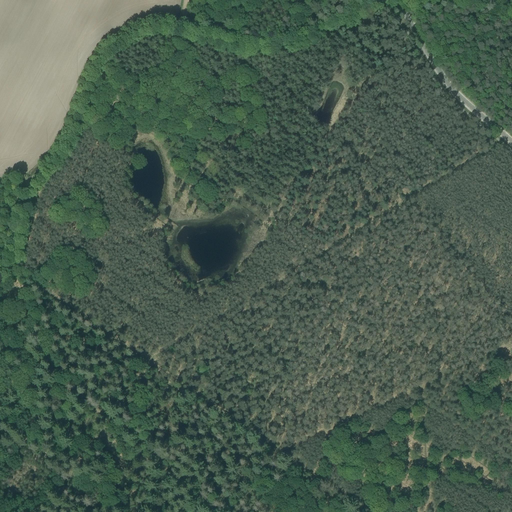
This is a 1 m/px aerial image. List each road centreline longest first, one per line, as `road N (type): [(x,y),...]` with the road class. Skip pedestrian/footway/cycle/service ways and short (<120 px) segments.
road 1 (unclassified): [(0,270),(10,261),(33,182),(66,136),(103,50),(117,40),(158,25),(287,44),(379,0)]
road 2 (tertiary): [(511,141),(448,86),(396,0)]
road 3 (track): [(0,424),(109,511)]
